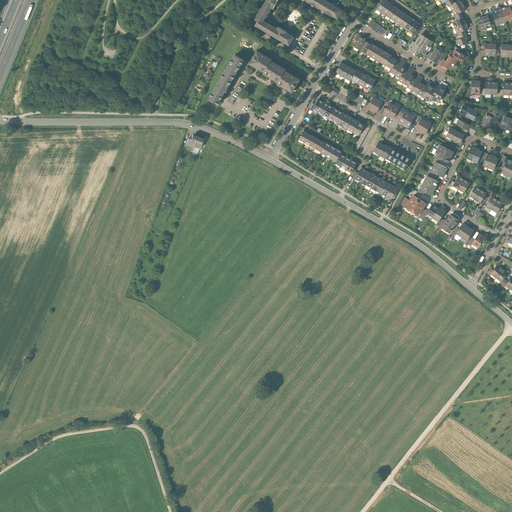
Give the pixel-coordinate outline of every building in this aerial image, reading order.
[(266,0),(255,19),(258,21),(255,25),(264,31),(278,39),(289,45),(293,37),(286,33),(286,32),(278,27),(277,29),(263,21),(271,7),(273,8),(277,1),(275,0),(306,0),(338,18),(342,10),(334,5),(325,0),(266,0)] [(383,0),(377,9),(381,12),(388,2),(385,0),(383,0)] [(449,6),(452,11),(463,4),(461,2),(460,3),(459,0),(454,3),(449,6)] [(381,12),(386,15),(393,5),(388,2),(381,12)] [(464,7),(463,4),(452,11),(454,15),(460,13),(465,10),(463,7),(464,7)] [(386,15),(390,18),(397,8),(393,5),(386,15)] [(506,23),(506,22),(501,9),(500,7),(496,9),(497,10),(492,12),(493,12),(495,18),(497,26),(506,23)] [(505,7),(501,9),(506,22),(511,20),(511,21),(511,20),(511,13),(511,12),(510,8),(506,9),(505,7)] [(390,18),(395,22),(402,11),(397,8),(390,18)] [(395,22),(399,25),(406,15),(402,11),(395,22)] [(454,15),(457,21),(463,19),(460,13),(454,15)] [(411,18),(406,15),(399,25),(404,28),(411,18)] [(488,16),(483,18),(487,29),(492,27),(489,20),(488,16)] [(404,28),(408,31),(415,21),(411,18),(404,28)] [(482,31),(487,29),(483,18),(478,20),(482,31)] [(453,23),(455,28),(466,24),(466,21),(465,22),(464,19),(463,19),(457,21),(453,23)] [(372,21),(368,27),(375,31),(379,25),(372,21)] [(420,24),(415,21),(408,31),(413,34),(420,24)] [(467,26),(466,24),(455,28),(457,34),(453,35),(454,37),(459,35),(465,33),(464,31),(468,29),(467,27),(467,26)] [(459,35),(461,39),(456,41),(457,44),(459,43),(461,46),(467,44),(466,41),(468,40),(465,33),(459,35)] [(418,53),(419,51),(427,39),(421,35),(412,49),(418,53)] [(354,47),(359,50),(364,41),(366,39),(363,38),(362,39),(360,38),(357,41),(354,47)] [(433,42),(427,39),(419,51),(425,55),(432,44),(433,42)] [(359,50),(365,54),(371,44),(372,43),(370,41),(368,44),(364,41),(359,50)] [(365,54),(370,57),(376,47),(371,44),(365,54)] [(370,57),(375,60),(381,50),(376,47),(370,57)] [(436,49),(433,54),(430,60),(437,64),(444,53),(436,49)] [(375,60),(380,63),(386,53),(381,50),(375,60)] [(455,50),(452,57),(454,58),(455,56),(458,58),(463,61),(466,57),(462,54),(455,50)] [(250,63),(265,72),(271,61),(272,60),(257,51),(250,63)] [(391,56),(386,53),(380,63),(385,66),(390,57),(391,56)] [(235,56),(209,99),(217,104),(220,99),(232,79),(241,65),(244,60),(235,56)] [(455,65),(458,58),(455,56),(454,58),(452,57),(450,56),(447,61),(449,63),(449,62),(452,63),(455,65)] [(397,61),(390,57),(385,66),(392,70),(396,63),(397,61)] [(399,64),(396,63),(392,70),(390,73),(395,75),(404,60),(402,59),(399,64)] [(448,69),(452,63),(449,62),(449,63),(447,61),(443,59),(440,65),(448,69)] [(406,61),(404,60),(395,75),(400,78),(404,71),(406,69),(403,67),(406,61)] [(264,74),(279,82),(285,71),(286,70),(271,61),(265,72),(264,74)] [(336,73),(341,76),(346,66),(341,63),(336,73)] [(341,76),(346,79),(351,69),(346,66),(341,76)] [(407,73),(404,71),(400,78),(398,81),(403,84),(412,69),(410,67),(407,73)] [(350,81),(351,80),(356,71),(351,69),(346,79),(350,81)] [(414,70),(412,69),(403,84),(408,86),(412,79),(413,77),(411,76),(414,70)] [(351,80),(357,84),(363,74),(357,70),(356,71),(351,80)] [(300,80),(285,71),(279,82),(278,84),(293,93),(300,80)] [(357,84),(364,87),(369,77),(363,74),(357,84)] [(415,80),(412,79),(408,86),(407,87),(412,90),(421,76),(418,75),(415,80)] [(423,77),(421,76),(412,90),(417,93),(422,85),(419,83),(423,77)] [(375,81),(369,77),(364,87),(370,91),(375,81)] [(425,86),(422,85),(417,93),(422,96),(429,85),(431,82),(428,81),(425,86)] [(480,82),(472,81),(471,94),(480,95),(480,88),(480,82)] [(442,82),(439,87),(445,90),(448,85),(442,82)] [(437,90),(429,85),(422,96),(422,97),(430,103),(432,99),(435,95),(434,95),(437,90)] [(439,86),(437,90),(434,95),(435,95),(432,99),(438,103),(446,90),(445,90),(439,87),(439,86)] [(342,88),(340,93),(347,97),(349,92),(342,88)] [(356,102),(361,105),(364,100),(358,97),(356,102)] [(368,110),(371,112),(377,101),(373,98),(370,103),(367,108),(369,109),(368,110)] [(313,109),(318,112),(323,102),(318,99),(315,105),(313,109)] [(382,103),(377,101),(371,112),(373,113),(374,112),(376,113),(379,108),(382,103)] [(318,112),(323,115),(328,105),(323,102),(318,112)] [(385,117),(387,118),(394,106),(389,104),(386,109),(383,114),(386,115),(385,117)] [(323,115),(328,117),(334,107),(328,105),(323,115)] [(459,114),(466,117),(470,109),(463,105),(459,114)] [(399,109),(394,106),(387,118),(390,119),(390,118),(393,120),(396,114),(399,109)] [(328,117),(333,120),(339,110),(334,107),(328,117)] [(400,107),(399,109),(396,114),(402,117),(404,112),(406,110),(400,107)] [(477,112),(470,109),(466,117),(473,121),(477,112)] [(344,113),(339,110),(333,120),(339,123),(344,114),(344,113)] [(401,125),(403,126),(409,115),(404,112),(402,117),(399,122),(402,124),(401,125)] [(494,113),(493,117),(491,123),(496,125),(500,115),(494,113)] [(338,124),(343,127),(349,117),(344,114),(339,123),(338,124)] [(414,118),(409,115),(403,126),(405,127),(406,126),(408,128),(411,124),(414,118)] [(489,128),(491,123),(493,117),(489,116),(487,115),(482,125),(489,128)] [(501,127),(506,129),(510,118),(505,116),(501,127)] [(354,120),(349,117),(343,127),(348,130),(354,120)] [(418,132),(419,133),(426,121),(421,119),(418,123),(415,129),(419,130),(418,132)] [(359,122),(354,120),(348,130),(354,132),(359,122)] [(457,125),(468,130),(471,125),(459,120),(457,125)] [(431,124),(426,121),(419,133),(422,135),(423,133),(425,134),(429,128),(431,124)] [(364,125),(359,122),(354,132),(359,135),(364,125)] [(365,123),(364,125),(359,135),(351,149),(357,152),(371,126),(365,123)] [(447,136),(453,140),(457,132),(451,129),(447,136)] [(364,157),(369,159),(374,151),(378,143),(383,133),(378,130),(364,157)] [(299,139),(305,142),(309,135),(306,133),(306,132),(304,131),(300,137),(299,139)] [(464,136),(457,132),(453,140),(460,144),(464,136)] [(191,141),(188,140),(186,145),(194,148),(193,153),(198,154),(203,139),(193,135),(191,141)] [(312,136),(309,135),(305,142),(310,145),(315,137),(312,136)] [(317,138),(315,137),(310,145),(316,148),(320,141),(317,139),(317,138)] [(323,143),(320,141),(316,148),(321,151),(326,143),(323,142),(323,143)] [(321,152),(326,155),(331,146),(326,143),(321,151),(321,152)] [(374,151),(381,155),(385,147),(378,143),(374,151)] [(441,145),(438,151),(451,157),(454,152),(441,145)] [(326,155),(332,158),(337,149),(331,146),(326,155)] [(385,146),(385,147),(381,155),(380,156),(386,160),(392,149),(385,146)] [(467,158),(472,160),(477,149),(474,147),(474,148),(471,147),(471,149),(469,154),(467,158)] [(342,152),(337,149),(332,158),(337,161),(341,154),(342,152)] [(392,149),(386,160),(391,162),(396,151),(392,149)] [(480,150),(477,149),(472,160),(477,162),(479,158),(482,152),(479,151),(480,150)] [(401,154),(396,151),(391,162),(395,164),(401,154)] [(449,162),(451,157),(438,151),(437,153),(440,154),(438,157),(441,158),(449,162)] [(336,163),(341,166),(346,157),(341,154),(337,161),(336,163)] [(405,156),(401,154),(395,164),(400,167),(405,156)] [(483,165),(488,167),(493,156),(491,154),(490,156),(488,154),(485,160),(483,165)] [(410,158),(405,156),(400,167),(404,169),(410,158)] [(496,157),(493,156),(488,167),(494,170),(496,164),(498,159),(496,158),(496,157)] [(352,160),(346,157),(341,166),(346,169),(352,160)] [(504,175),(507,177),(511,164),(511,161),(506,159),(504,164),(503,166),(504,167),(502,173),(504,174),(504,175)] [(357,163),(352,160),(346,169),(352,172),(353,169),(357,163)] [(436,162),(434,167),(445,173),(447,168),(441,165),(436,162)] [(443,177),(445,173),(434,167),(432,171),(435,173),(443,177)] [(355,179),(360,181),(366,171),(361,168),(358,173),(355,179)] [(426,175),(428,176),(432,178),(435,173),(432,171),(429,170),(426,175)] [(360,181),(366,184),(372,174),(366,171),(360,181)] [(366,184),(371,187),(377,177),(372,174),(366,184)] [(428,176),(426,181),(436,186),(438,182),(432,178),(428,176)] [(371,187),(376,190),(382,180),(377,177),(371,187)] [(453,186),(458,190),(464,180),(458,177),(455,183),(453,186)] [(376,190),(381,193),(387,183),(382,180),(376,190)] [(469,184),(464,180),(458,190),(463,193),(469,184)] [(426,181),(423,185),(434,191),(436,186),(426,181)] [(381,193),(386,196),(392,186),(387,183),(381,193)] [(431,195),(434,191),(423,185),(421,190),(425,192),(431,195)] [(397,189),(392,186),(386,196),(391,199),(394,195),(395,192),(397,189)] [(469,196),(475,199),(480,190),(475,187),(469,196)] [(486,193),(480,190),(475,199),(480,203),(486,193)] [(406,207),(412,211),(420,199),(418,198),(414,195),(412,198),(410,201),(406,207)] [(486,206),(491,210),(497,200),(492,197),(486,206)] [(401,204),(406,207),(410,201),(405,198),(401,204)] [(422,201),(420,199),(412,211),(418,215),(422,209),(424,206),(426,203),(422,201)] [(503,204),(497,200),(491,210),(497,213),(499,210),(503,204)] [(426,213),(432,217),(438,208),(432,204),(428,211),(426,213)] [(439,207),(438,208),(432,217),(438,221),(440,219),(445,211),(439,207)] [(458,220),(451,215),(446,221),(442,228),(450,233),(454,226),(457,221),(458,220)] [(444,219),(443,221),(439,226),(438,228),(440,230),(442,228),(446,221),(444,219)] [(456,234),(462,238),(468,228),(465,226),(466,225),(463,223),(459,230),(456,234)] [(471,230),(468,228),(462,238),(467,241),(470,237),(474,231),(472,229),(471,230)] [(485,238),(479,234),(475,240),(472,244),(472,245),(478,248),(485,238)] [(491,273),(496,277),(503,268),(498,264),(494,270),(491,273)] [(508,272),(503,268),(496,277),(501,281),(504,278),(508,272)] [(509,281),(504,278),(501,281),(500,283),(503,285),(502,286),(504,287),(506,285),(509,281)]
